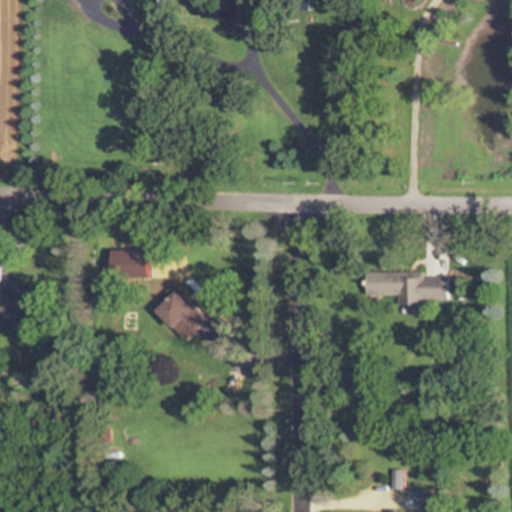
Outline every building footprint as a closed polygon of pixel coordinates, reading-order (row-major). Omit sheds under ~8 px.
[(241,18),(241,1),(210,1),(210,18),(241,18)] [(366,296),(399,295),(399,306),(425,306),(425,300),(450,300),(450,276),(425,276),(425,271),(366,272),(366,296)] [(0,286),(0,312),(28,312),(28,286),(0,286)] [(185,340),(206,319),(177,290),(156,311),(185,340)] [(421,511),(446,511),(446,489),(421,489),(421,511)]
